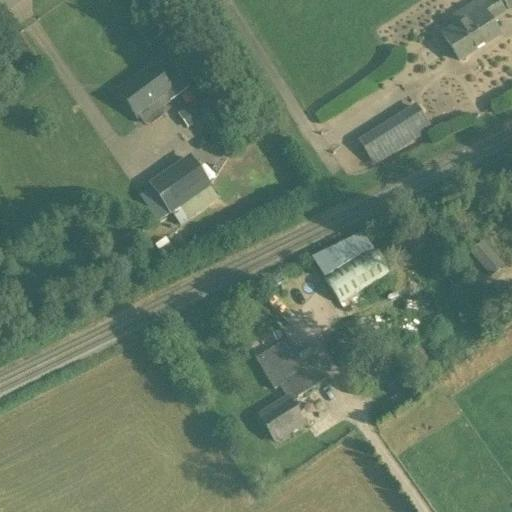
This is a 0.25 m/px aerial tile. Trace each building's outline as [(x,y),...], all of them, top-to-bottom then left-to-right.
[(494,0),(484,0),(450,22),(455,30),(443,38),(459,62),(499,39),(489,22),(503,13),(494,0)] [(511,0),(499,0),(508,13),(511,9),(511,0)] [(167,60),(153,70),(153,69),(118,93),(135,118),(136,117),(143,126),(150,128),(162,119),(163,112),(161,110),(169,104),(169,103),(188,89),(167,60)] [(197,101),(177,114),(186,127),(206,115),(197,101)] [(431,131),(415,106),(357,142),(373,168),(431,131)] [(189,156),(147,186),(170,217),(172,216),(180,227),(218,201),(210,189),(211,188),(189,156)] [(317,276),(368,253),(359,233),(308,257),(317,276)] [(483,241),(469,253),(489,276),(503,265),(483,241)] [(374,250),(323,281),(337,304),(388,273),(374,250)] [(302,425),(289,406),(297,401),(296,400),(315,388),(286,341),(255,361),(274,392),(278,389),(286,401),(259,418),(275,443),(302,425)]
